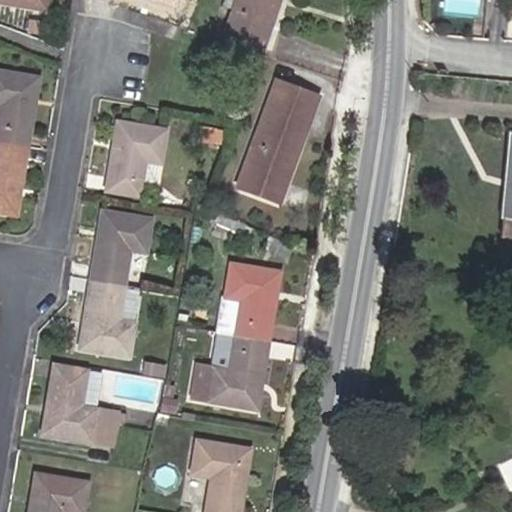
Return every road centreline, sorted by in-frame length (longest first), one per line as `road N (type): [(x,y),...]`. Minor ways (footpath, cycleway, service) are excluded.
road 1 (residential): [(318,511),(377,148),(386,0)]
road 2 (residential): [(4,268),(48,240),(62,208),(80,86),(106,51)]
road 3 (residential): [(4,268),(14,293),(0,398)]
